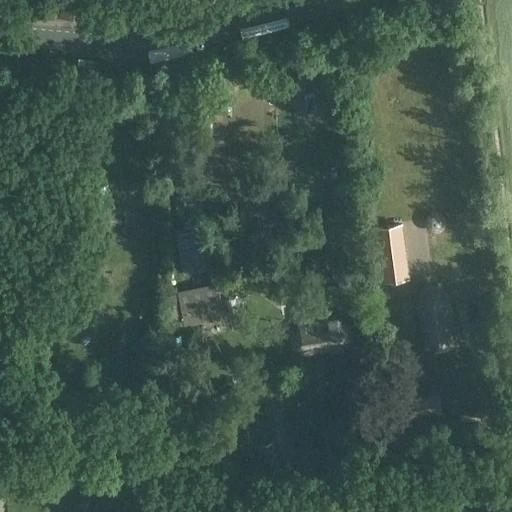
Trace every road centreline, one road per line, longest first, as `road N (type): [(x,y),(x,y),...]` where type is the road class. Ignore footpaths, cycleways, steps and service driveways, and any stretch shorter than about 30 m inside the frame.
road 1 (track): [(511,453),(212,488),(204,412)]
road 2 (residential): [(0,32),(125,40),(300,0)]
